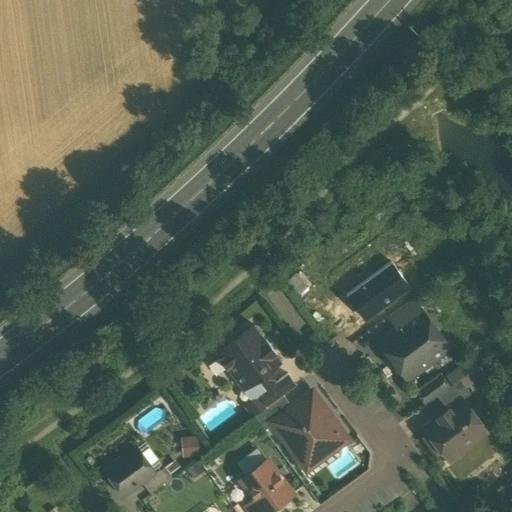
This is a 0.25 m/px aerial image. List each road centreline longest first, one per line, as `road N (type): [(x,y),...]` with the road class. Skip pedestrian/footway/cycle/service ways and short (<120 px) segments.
road 1 (primary): [(0,358),(145,252),(233,171),(389,0)]
road 2 (residential): [(330,511),(383,469),(390,453),(327,360)]
